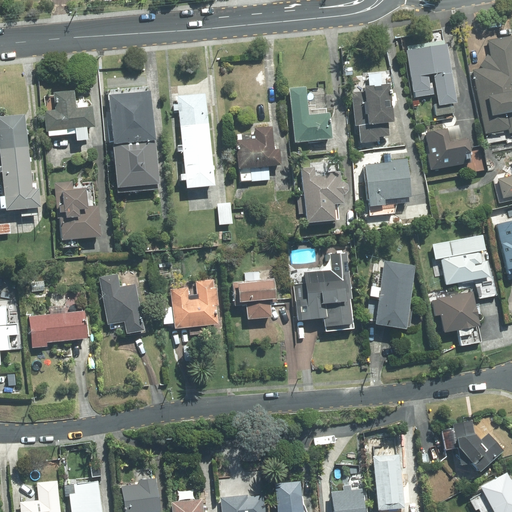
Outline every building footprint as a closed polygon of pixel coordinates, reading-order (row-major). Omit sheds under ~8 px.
[(511,133),(511,35),(489,40),(492,52),(481,69),(474,70),(487,133),(510,129),(511,133)] [(449,44),(407,50),(415,98),(438,94),(440,103),(435,104),(437,115),(455,112),(454,103),(458,102),(449,44)] [(366,90),(353,92),(357,125),(360,124),(362,143),(380,141),(380,136),(390,135),(388,121),(394,121),(390,84),(365,86),(366,90)] [(308,86),(290,88),(296,142),(334,138),(331,113),(311,115),(308,86)] [(78,108),(76,90),(55,92),(57,109),(48,110),(50,135),(77,133),(78,140),(89,139),(88,127),(96,126),(94,106),(78,108)] [(161,183),(152,90),(111,94),(120,187),(161,183)] [(187,187),(216,184),(208,93),(178,96),(187,187)] [(27,115),(0,117),(0,140),(5,196),(2,196),(3,210),(43,207),(41,188),(34,189),(27,115)] [(237,140),(241,182),(271,179),(270,165),(283,164),(282,149),(275,149),(273,126),(256,128),(257,138),(237,140)] [(428,154),(431,170),(466,164),(464,153),(472,151),(470,138),(451,142),(449,128),(426,133),(430,154),(428,154)] [(409,160),(366,164),(371,205),(413,201),(409,160)] [(316,167),(302,169),(309,222),(337,218),(335,204),(344,203),(343,192),(349,191),(348,183),(342,184),(341,173),(317,176),(316,167)] [(511,175),(499,179),(503,198),(511,195),(511,175)] [(73,180),(56,182),(62,240),(103,236),(100,205),(88,206),(87,188),(74,189),(73,180)] [(232,202),(218,203),(220,224),(234,223),(232,202)] [(511,221),(499,224),(510,274),(511,273),(511,221)] [(10,223),(0,224),(0,234),(11,233),(10,223)] [(484,235),(434,244),(436,259),(441,258),(446,285),(476,279),(479,297),(496,294),(490,261),(483,262),(481,251),(486,250),(484,235)] [(353,298),(347,253),(331,255),(333,269),(305,273),(307,283),(294,285),(299,320),(326,317),(327,331),(354,328),(351,299),(353,298)] [(408,328),(416,265),(385,261),(382,287),(373,286),(371,296),(380,297),(377,324),(408,328)] [(246,281),(233,282),(236,305),(247,304),(249,319),(273,317),(271,302),(278,302),(276,279),(260,280),(260,271),(245,273),(246,281)] [(127,335),(146,331),(137,283),(121,286),(119,273),(101,277),(111,329),(125,326),(127,335)] [(189,287),(173,288),(173,294),(172,294),(174,313),(165,314),(166,328),(220,324),(218,305),(220,305),(218,287),(215,288),(214,280),(197,281),(198,295),(190,295),(189,287)] [(481,325),(474,291),(433,299),(436,317),(443,316),(446,332),(481,325)] [(0,358),(2,358),(1,350),(10,349),(9,335),(19,334),(18,323),(8,324),(7,306),(0,306),(0,358)] [(86,311),(30,316),(33,347),(49,346),(48,342),(88,338),(86,311)] [(482,440),(473,429),(471,421),(454,423),(460,464),(477,461),(477,458),(484,452),(491,461),(503,451),(488,434),(482,440)] [(453,430),(440,431),(443,450),(455,448),(453,430)] [(400,452),(374,455),(379,508),(406,506),(400,452)] [(480,507),(482,511),(511,511),(511,480),(507,471),(481,485),(484,491),(470,498),(476,509),(480,507)] [(122,485),(125,511),(142,511),(161,509),(156,477),(139,479),(140,482),(122,485)] [(39,499),(21,501),(21,511),(61,511),(58,479),(37,481),(39,499)] [(100,511),(102,511),(98,480),(74,483),(76,492),(70,493),(72,511),(100,511)] [(301,480),(276,482),(279,511),(307,511),(304,511),(301,480)] [(365,511),(363,487),(332,490),(334,511),(365,511)] [(248,494),(221,496),(222,511),(266,511),(265,494),(249,496),(248,494)] [(204,511),(203,497),(172,501),(173,511),(204,511)]
